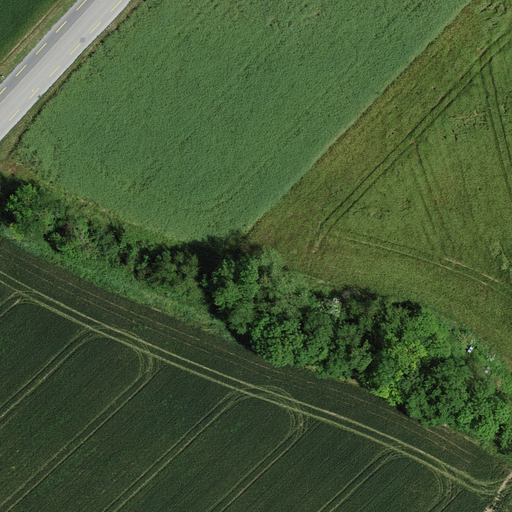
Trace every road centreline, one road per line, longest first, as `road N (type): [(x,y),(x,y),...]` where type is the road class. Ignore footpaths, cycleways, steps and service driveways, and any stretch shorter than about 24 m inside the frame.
road 1 (tertiary): [(106,0),(0,114)]
road 2 (track): [(511,400),(403,345)]
